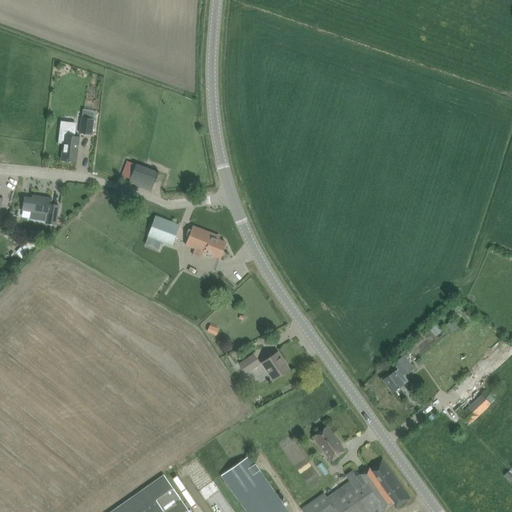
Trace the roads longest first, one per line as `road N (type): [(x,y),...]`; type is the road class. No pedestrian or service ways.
road 1 (unclassified): [(437,511),(279,290),(232,196)]
road 2 (unclassified): [(232,196),(165,204),(92,179),(3,169)]
road 3 (unclassified): [(232,196),(215,125),(216,0)]
